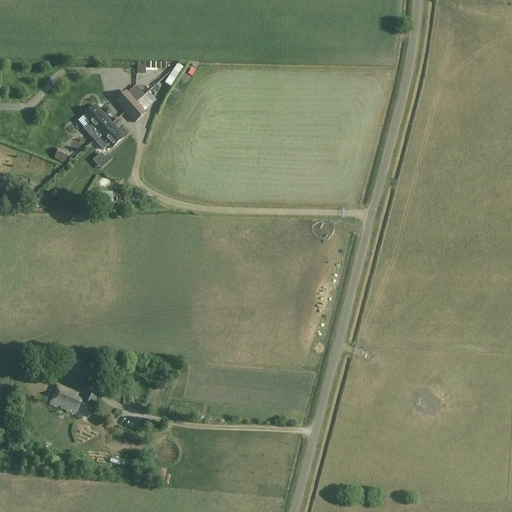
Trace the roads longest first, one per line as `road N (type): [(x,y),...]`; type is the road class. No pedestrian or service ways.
road 1 (unclassified): [(293,511),(399,110),(416,0)]
road 2 (unknown): [(316,426),(154,417),(92,385)]
